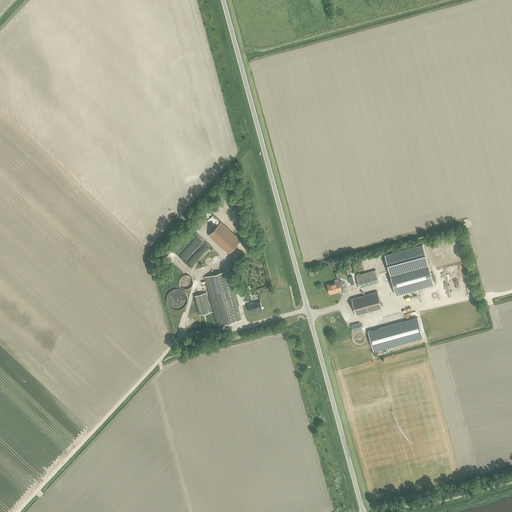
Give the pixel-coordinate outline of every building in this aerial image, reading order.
[(208,235),(228,254),(240,241),(220,222),(208,235)] [(385,256),(396,295),(433,285),(423,245),(385,256)] [(356,275),(359,287),(378,282),(375,270),(356,275)] [(204,278),(218,326),(241,319),(227,271),(204,278)] [(191,278),(190,277),(189,276),(188,276),(187,275),(186,275),(185,275),(184,275),(183,275),(182,276),(181,276),(180,277),(179,278),(179,279),(179,280),(178,281),(178,282),(178,283),(178,284),(179,285),(179,286),(180,287),(181,288),(182,289),(183,289),(184,289),(185,289),(186,289),(187,289),(188,289),(189,288),(190,287),(191,287),(191,286),(192,285),(192,284),(192,283),(192,282),(192,281),(192,280),(192,279),(191,279),(191,278)] [(327,285),(329,294),(341,290),(338,281),(327,285)] [(185,296),(185,295),(184,294),(183,293),(182,293),(181,292),(180,292),(179,291),(178,291),(177,291),(176,291),(175,291),(174,291),(173,292),(171,293),(170,293),(169,294),(168,295),(167,296),(167,298),(166,299),(166,301),(166,303),(166,304),(167,306),(167,307),(168,308),(170,310),(171,311),(172,311),(174,312),(175,312),(177,312),(178,312),(179,312),(181,311),(182,311),(184,310),(185,309),(186,307),(187,306),(187,304),(187,303),(187,302),(187,300),(187,299),(187,298),(186,297),(185,296)] [(351,299),(356,316),(382,309),(377,292),(351,299)] [(194,296),(199,315),(210,312),(205,293),(194,296)] [(247,305),(249,313),(250,313),(262,310),(260,301),(260,302),(247,305)] [(368,331),(373,352),(423,338),(417,318),(368,331)] [(351,326),(353,332),(362,329),(360,324),(351,326)]
